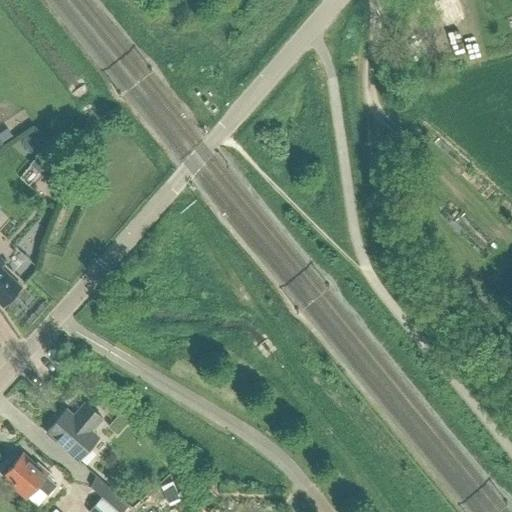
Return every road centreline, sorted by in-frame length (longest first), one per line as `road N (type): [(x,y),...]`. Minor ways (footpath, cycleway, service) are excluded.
road 1 (unclassified): [(0,378),(335,0)]
road 2 (track): [(371,106),(395,268),(511,410)]
road 3 (track): [(220,131),(336,248),(363,265)]
